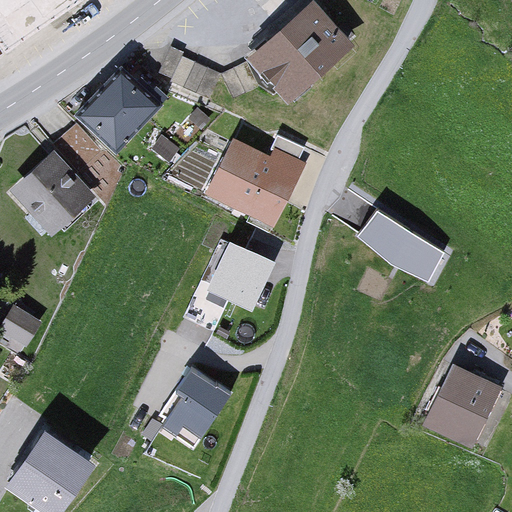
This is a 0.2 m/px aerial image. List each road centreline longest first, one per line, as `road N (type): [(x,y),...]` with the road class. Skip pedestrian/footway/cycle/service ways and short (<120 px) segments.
road 1 (residential): [(425,0),(326,179),(279,351),(219,511)]
road 2 (tertiary): [(0,110),(157,0)]
